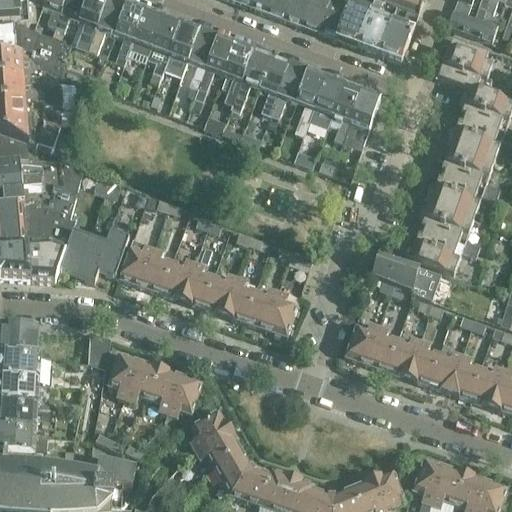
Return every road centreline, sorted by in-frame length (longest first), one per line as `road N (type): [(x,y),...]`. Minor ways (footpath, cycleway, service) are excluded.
road 1 (residential): [(165,0),(405,89),(445,0)]
road 2 (residential): [(315,390),(101,312),(0,306)]
road 3 (residential): [(315,390),(342,320),(333,295),(362,208),(383,203),(403,150)]
road 4 (residential): [(511,459),(315,390)]
